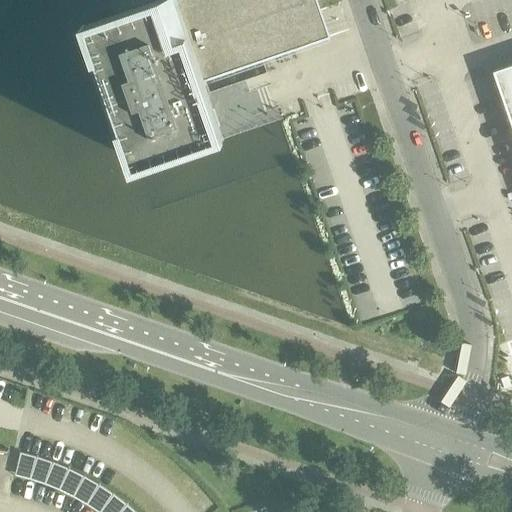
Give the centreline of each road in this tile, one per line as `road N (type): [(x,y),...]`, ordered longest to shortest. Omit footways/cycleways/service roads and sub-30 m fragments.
road 1 (tertiary): [(450,429),(0,276)]
road 2 (tertiary): [(0,306),(439,462)]
road 3 (unclassified): [(450,429),(468,373),(472,321),(361,0)]
